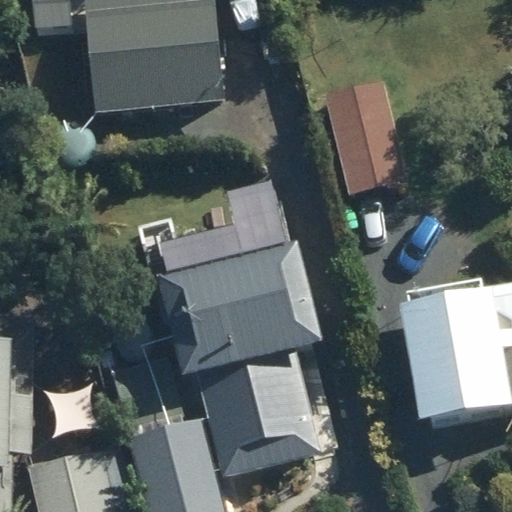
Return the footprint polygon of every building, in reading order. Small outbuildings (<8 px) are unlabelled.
[(73,0),(36,0),(34,37),(72,39),(73,0)] [(102,126),(233,115),(221,0),(107,0),(91,1),(102,126)] [(413,197),(389,96),(331,110),(357,211),(413,197)] [(315,275),(174,312),(200,411),(207,409),(231,497),(331,471),(308,385),(340,377),(315,275)] [(416,340),(435,451),(511,437),(511,304),(494,307),(494,304),(419,317),(422,338),(416,340)] [(44,336),(0,335),(0,511),(20,511),(21,505),(27,505),(28,474),(41,474),(44,336)] [(182,372),(120,390),(134,442),(196,425),(182,372)] [(228,511),(209,437),(137,457),(152,511),(228,511)] [(42,511),(140,511),(129,462),(36,483),(42,511)]
